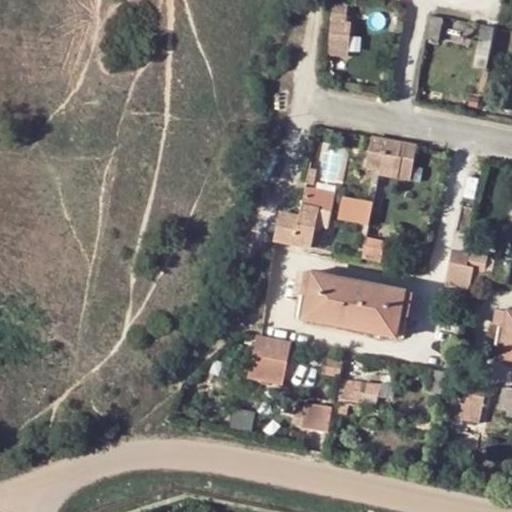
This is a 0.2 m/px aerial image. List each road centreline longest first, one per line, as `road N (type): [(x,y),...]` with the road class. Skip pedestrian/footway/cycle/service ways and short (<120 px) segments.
road 1 (unclassified): [(472,511),(190,457),(100,477),(39,505)]
road 2 (unknown): [(472,136),(427,276),(289,261),(278,316)]
road 3 (residential): [(309,104),(511,143)]
